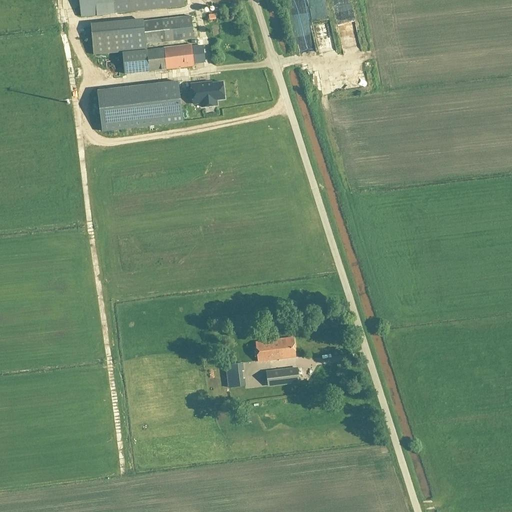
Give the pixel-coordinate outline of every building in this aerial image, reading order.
[(79,0),(81,17),(184,7),(183,0),(79,0)] [(304,13),(303,5),(290,7),(292,15),(304,13)] [(324,6),(307,10),(317,57),(322,56),(321,52),(333,50),(324,6)] [(119,22),(90,25),(93,56),(121,54),(122,72),(141,71),(141,72),(149,71),(149,73),(197,66),(197,64),(205,63),(203,46),(192,48),(191,44),(148,50),(147,44),(194,37),(192,25),(173,28),(172,18),(144,22),(120,25),(119,22)] [(335,20),(340,49),(358,47),(353,18),(335,20)] [(307,19),(296,21),(299,39),(310,37),(307,19)] [(97,93),(102,132),(183,123),(178,83),(97,93)] [(206,84),(196,85),(196,90),(191,90),(193,105),(201,104),(201,108),(216,106),(216,101),(224,100),(222,83),(207,85),(206,84)] [(257,363),(296,358),(293,338),(254,342),(257,363)] [(244,380),(242,364),(226,366),(228,382),(244,380)] [(267,387),(274,386),(298,384),(297,370),(266,373),(267,387)]
